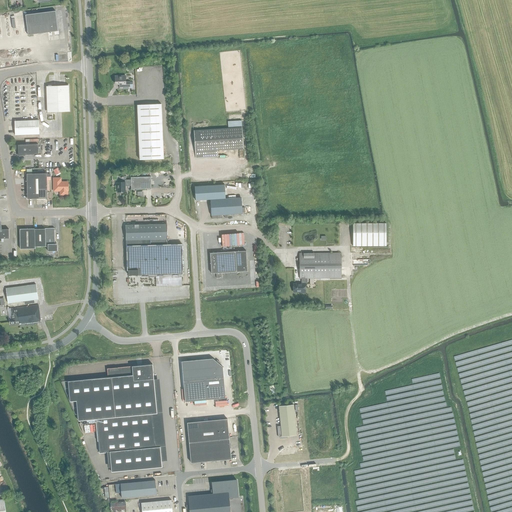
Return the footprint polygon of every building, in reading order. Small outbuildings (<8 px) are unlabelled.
[(25,15),(28,35),(58,31),(55,11),(25,15)] [(116,76),(116,84),(122,84),(122,88),(132,88),(132,82),(125,82),(125,76),(116,76)] [(68,86),(54,86),(47,87),(48,112),(69,111),(68,86)] [(161,104),(137,105),(139,159),(163,158),(161,104)] [(39,134),(39,120),(14,121),(15,135),(17,135),(39,134)] [(227,129),(194,131),(195,158),(218,157),(218,151),(244,149),(242,128),(231,128),(227,129)] [(38,154),(38,144),(18,145),(18,155),(38,154)] [(28,199),(32,199),(36,198),(47,198),(47,191),(47,173),(27,174),(27,179),(27,183),(27,199),(28,199)] [(125,186),(131,186),(131,189),(151,189),(151,177),(131,177),(131,179),(124,180),(124,182),(117,182),(117,192),(125,192),(125,186)] [(54,178),(54,191),(60,190),(60,194),(67,194),(67,190),(68,190),(68,182),(60,182),(60,178),(54,178)] [(225,199),(224,185),(194,187),(195,200),(210,200),(225,199)] [(241,198),(225,199),(210,200),(211,218),(221,218),(221,214),(242,213),(241,198)] [(0,238),(9,238),(9,229),(2,229),(1,223),(0,219),(0,238)] [(352,223),(352,246),(386,246),(386,223),(352,223)] [(182,274),(182,244),(167,244),(166,224),(126,225),(126,231),(127,270),(128,270),(128,275),(137,275),(182,274)] [(35,248),(35,246),(34,229),(34,228),(33,228),(25,229),(19,229),(20,249),(35,248)] [(48,228),(45,228),(45,229),(45,246),(48,246),(48,251),(57,251),(57,246),(57,244),(55,244),(54,228),(51,228),(48,228)] [(38,229),(34,229),(35,246),(38,246),(45,246),(45,229),(43,229),(38,229)] [(224,246),(236,246),(235,241),(238,241),(238,236),(223,236),(224,246)] [(210,253),(211,273),(216,273),(216,278),(222,278),(221,273),(247,271),(246,251),(210,253)] [(305,283),(305,281),(305,278),(341,278),(341,253),(299,253),(299,278),(301,278),(301,281),(301,283),(293,284),(293,292),(300,292),(300,293),(305,293),(305,283)] [(38,300),(36,285),(6,289),(8,304),(38,300)] [(9,319),(10,325),(21,323),(21,324),(40,322),(38,305),(11,309),(12,317),(9,317),(9,318),(9,319)] [(191,360),(187,360),(187,361),(181,361),(185,402),(225,398),(222,367),(219,364),(220,363),(216,361),(212,358),(191,360)] [(109,452),(111,472),(162,467),(152,365),(107,369),(108,378),(68,381),(70,401),(76,401),(78,421),(81,420),(82,424),(97,423),(99,453),(109,452)] [(296,435),(293,405),(279,406),(281,426),(277,426),(278,437),(280,439),(287,438),(287,436),(296,435)] [(187,423),(191,463),(191,464),(195,463),(195,462),(201,462),(201,463),(205,462),(205,461),(211,461),(211,462),(215,461),(215,460),(221,460),(221,461),(225,461),(225,459),(231,459),(230,450),(230,448),(231,448),(230,444),(229,444),(229,438),(230,438),(230,434),(228,434),(227,419),(197,422),(187,423)] [(116,493),(121,493),(121,498),(156,494),(155,480),(115,484),(116,493)] [(187,509),(189,509),(189,511),(229,511),(229,497),(238,496),(237,480),(212,483),(213,495),(188,497),(189,505),(186,505),(187,509)] [(141,503),(141,511),(172,511),(171,500),(141,503)] [(125,503),(111,504),(111,511),(126,510),(125,503)]
